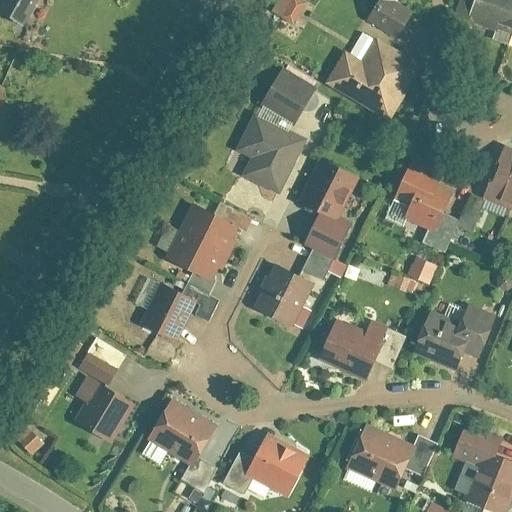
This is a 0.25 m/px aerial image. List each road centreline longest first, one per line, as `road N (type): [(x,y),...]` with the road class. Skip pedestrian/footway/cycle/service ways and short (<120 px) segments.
road 1 (tertiary): [(0,364),(221,0)]
road 2 (residential): [(511,414),(469,398),(422,398),(274,415),(238,404),(203,370)]
